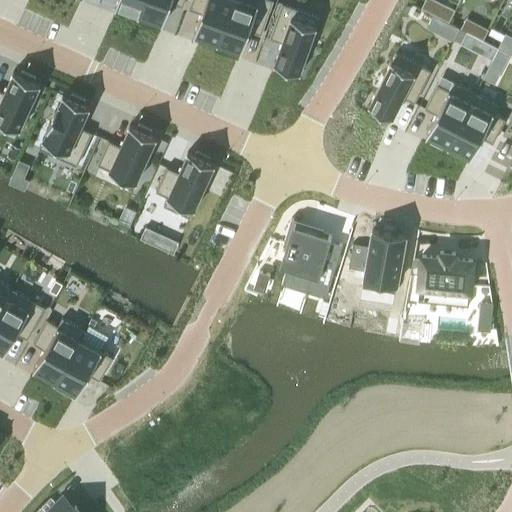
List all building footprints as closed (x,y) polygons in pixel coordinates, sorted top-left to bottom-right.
[(117,0),(115,6),(116,6),(120,7),(119,11),(133,17),(134,13),(138,14),(138,15),(143,0),(117,0)] [(143,0),(138,15),(139,15),(139,14),(161,22),(161,23),(162,23),(170,1),(182,6),(184,0),(143,0)] [(191,0),(189,8),(201,12),(193,34),(194,34),(195,34),(199,35),(197,39),(212,45),(213,41),(216,42),(217,43),(232,0),(191,0)] [(232,0),(217,43),(218,42),(240,50),(240,51),(241,51),(249,29),(261,34),(273,0),(232,0)] [(436,0),(425,0),(422,7),(448,20),(454,9),(436,0)] [(282,2),(270,37),(282,41),(275,62),(274,63),(280,65),(278,69),(293,74),(294,70),(300,72),(300,70),(316,26),(316,25),(319,15),(282,2)] [(480,25),(475,35),(482,39),(487,29),(480,25)] [(459,27),(453,38),(461,41),(466,31),(459,27)] [(369,103),(368,104),(373,107),(371,111),(385,118),(387,114),(392,116),(393,115),(392,115),(402,96),(414,102),(431,69),(396,51),(369,103)] [(0,89),(0,118),(19,128),(20,127),(20,126),(39,84),(40,84),(40,83),(34,80),(35,76),(21,69),(20,73),(13,70),(13,71),(4,91),(0,89)] [(437,83),(424,107),(436,113),(426,134),(427,135),(427,134),(448,145),(475,92),(453,81),(448,89),(437,83)] [(42,138),(38,147),(77,165),(92,131),(80,126),(89,106),(89,107),(90,105),(83,102),(85,99),(71,92),(69,96),(63,93),(62,94),(63,94),(58,103),(47,128),(43,137),(42,137),(42,138)] [(475,92),(448,145),(452,147),(450,151),(463,158),(465,154),(469,156),(470,157),(481,136),(493,142),(505,118),(493,112),(497,103),(475,92)] [(109,139),(97,163),(136,181),(136,180),(156,137),(157,136),(150,133),(152,129),(138,123),(136,127),(129,123),(129,125),(120,144),(109,139)] [(167,165),(155,190),(167,196),(163,204),(190,216),(194,208),(195,207),(194,206),(214,164),(215,163),(208,160),(210,156),(196,149),(194,153),(188,150),(187,151),(178,171),(167,165)] [(287,263),(281,282),(326,296),(342,243),(330,239),(331,234),(329,233),(328,236),(310,230),(311,226),(293,221),(294,218),(291,217),(283,243),(289,245),(284,261),(287,263)] [(353,241),(349,266),(365,269),(362,286),(395,292),(398,274),(401,275),(404,259),(401,259),(405,234),(372,229),(370,244),(353,241)] [(422,254),(418,299),(451,302),(452,292),(469,293),(472,258),(455,257),(455,251),(440,250),(439,255),(422,254)] [(255,280),(253,286),(265,290),(267,284),(270,273),(259,270),(255,280)] [(0,279),(0,307),(12,287),(0,279)] [(55,279),(49,289),(56,293),(62,283),(55,279)] [(12,287),(0,307),(0,348),(3,350),(3,351),(4,351),(16,331),(27,338),(45,306),(12,287)] [(480,301),(477,327),(490,329),(492,305),(492,302),(480,301)] [(46,318),(33,341),(44,348),(33,368),(34,368),(55,380),(80,336),(81,337),(85,329),(62,316),(57,324),(46,318)] [(80,336),(55,380),(75,392),(76,393),(88,373),(99,379),(113,356),(81,337),(80,336)] [(82,511),(64,494),(46,511),(82,511)]
